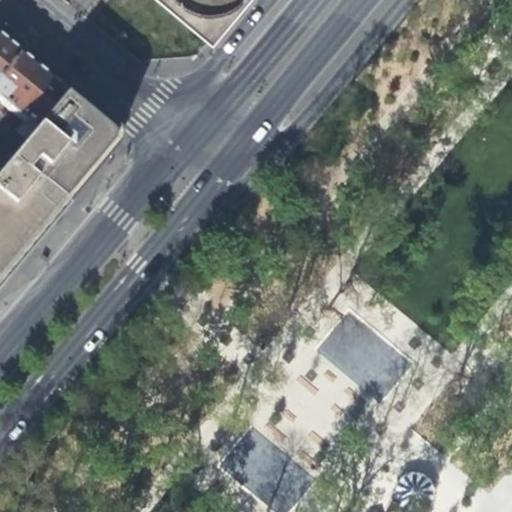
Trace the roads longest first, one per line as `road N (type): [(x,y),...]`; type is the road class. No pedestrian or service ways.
road 1 (secondary): [(0,426),(216,172)]
road 2 (secondary): [(178,140),(0,355)]
road 3 (residential): [(10,0),(178,140)]
road 4 (secondary): [(339,0),(247,112)]
road 5 (residential): [(269,0),(221,57),(206,115)]
